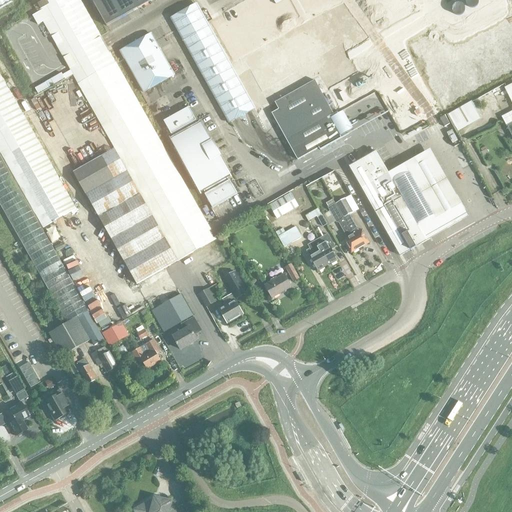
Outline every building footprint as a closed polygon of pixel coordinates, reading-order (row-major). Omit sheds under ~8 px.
[(0,0),(0,9),(13,2),(11,0),(0,0)] [(44,0),(33,6),(37,13),(32,16),(37,25),(42,22),(64,60),(68,66),(114,149),(178,261),(216,239),(211,231),(104,42),(80,0),(44,0)] [(91,0),(107,26),(153,0),(91,0)] [(277,0),(231,26),(266,89),(322,58),(318,51),(409,0),(277,0)] [(193,5),(168,20),(229,124),(247,113),(254,109),(193,5)] [(144,93),(174,76),(150,34),(120,51),(144,93)] [(0,74),(0,151),(43,228),(76,209),(0,74)] [(332,104),(329,106),(315,80),(275,102),(279,109),(272,113),(290,147),(297,160),(319,148),(320,150),(341,138),(333,124),(330,117),(337,113),(332,104)] [(479,120),(470,104),(449,116),(458,132),(479,120)] [(172,134),(174,138),(170,140),(200,192),(203,190),(206,194),(205,194),(212,208),(237,194),(230,180),(229,181),(227,177),(231,175),(201,123),(198,125),(196,121),(197,121),(189,107),(164,121),(171,135),(172,134)] [(447,133),(452,143),(458,141),(452,130),(447,133)] [(430,147),(388,171),(402,196),(395,200),(420,244),(470,216),(430,147)] [(137,284),(165,268),(178,261),(114,149),(73,172),(137,284)] [(0,205),(66,324),(88,311),(89,311),(0,154),(0,205)] [(388,171),(379,156),(372,160),(368,162),(365,157),(360,160),(351,165),(349,166),(400,256),(402,255),(410,250),(414,248),(416,247),(420,244),(395,200),(402,196),(388,171)] [(275,217),(296,204),(288,191),(267,203),(275,217)] [(344,218),(349,215),(359,209),(351,195),(336,204),(344,218)] [(328,208),(330,211),(324,215),(329,223),(330,224),(336,221),(336,222),(338,221),(344,218),(336,204),(329,207),(328,208)] [(307,214),(309,219),(322,214),(320,208),(307,214)] [(322,215),(318,218),(323,227),(327,224),(322,215)] [(344,218),(360,248),(370,243),(362,230),(358,232),(356,230),(357,229),(349,215),(344,218)] [(349,237),(344,240),(351,253),(360,248),(344,218),(338,221),(345,234),(347,233),(349,237)] [(284,247),(302,237),(296,227),(278,237),(284,247)] [(338,260),(332,250),(335,248),(328,235),(319,240),(322,246),(318,248),(328,266),(331,264),(332,265),(337,262),(336,261),(338,260)] [(328,266),(318,248),(322,246),(319,240),(308,246),(310,250),(307,252),(311,258),(310,258),(318,272),(320,271),(320,272),(325,269),(324,268),(328,266)] [(234,272),(239,269),(235,261),(229,264),(218,270),(223,278),(225,277),(237,299),(246,293),(234,272)] [(285,267),(293,282),(299,278),(291,264),(285,267)] [(284,275),(277,279),(265,286),(272,298),(291,287),(284,275)] [(104,313),(117,306),(105,284),(92,291),(104,313)] [(199,294),(206,307),(216,302),(208,288),(199,294)] [(152,311),(164,333),(180,323),(181,325),(184,330),(173,337),(176,344),(177,346),(177,345),(180,350),(197,341),(194,335),(201,331),(194,318),(193,318),(180,295),(152,311)] [(219,310),(228,324),(243,314),(231,295),(223,300),(226,306),(219,310)] [(49,334),(60,352),(62,357),(91,340),(94,346),(104,340),(88,311),(66,324),(49,334)] [(128,336),(121,323),(120,323),(102,334),(109,347),(128,336)] [(145,329),(137,334),(140,340),(148,336),(145,329)] [(143,362),(147,370),(160,361),(155,352),(159,350),(153,340),(132,352),(139,365),(143,362)] [(98,366),(100,366),(102,364),(107,373),(118,367),(109,352),(107,353),(104,347),(92,355),(98,366)] [(77,360),(74,354),(63,360),(67,366),(77,360)] [(78,372),(80,371),(87,384),(96,379),(85,359),(73,366),(78,372)] [(21,364),(29,386),(39,382),(31,361),(21,364)] [(51,378),(44,382),(48,389),(55,386),(51,378)] [(65,407),(67,406),(60,394),(57,390),(48,396),(49,398),(42,402),(46,410),(48,409),(50,414),(49,415),(53,422),(68,413),(65,407)] [(27,429),(22,421),(28,417),(20,402),(2,413),(15,436),(17,435),(17,436),(22,434),(21,433),(27,429)] [(135,511),(173,511),(171,508),(168,507),(169,502),(153,498),(152,503),(149,502),(134,510),(135,511)]
